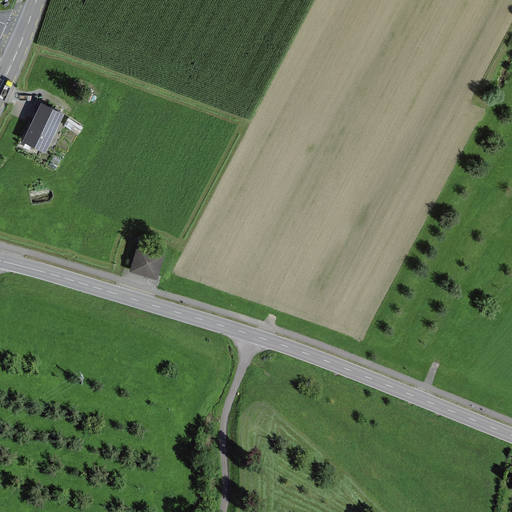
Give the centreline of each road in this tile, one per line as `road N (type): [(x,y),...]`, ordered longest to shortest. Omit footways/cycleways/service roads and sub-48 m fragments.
road 1 (tertiary): [(253,335),(511,435)]
road 2 (tertiary): [(0,261),(253,335)]
road 3 (unclassified): [(223,511),(226,415),(253,335)]
